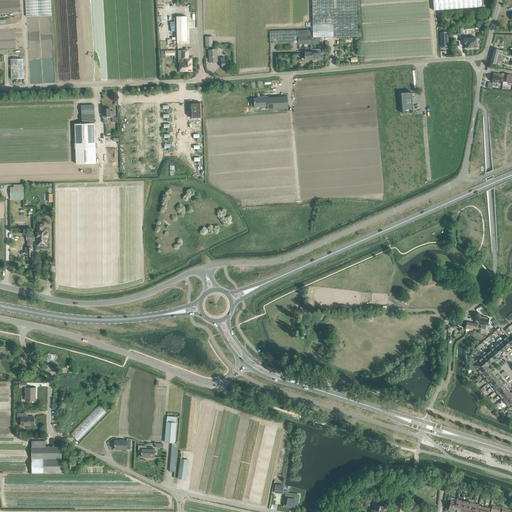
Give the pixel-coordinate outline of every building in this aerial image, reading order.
[(313,31),(313,36),(319,35),(319,37),(329,37),(339,37),(357,36),(356,0),(312,0),(313,30),(313,31)] [(432,0),(434,10),(439,10),(482,7),(481,0),(432,0)] [(177,42),(187,41),(187,16),(177,17),(177,42)] [(14,27),(0,28),(0,50),(16,49),(14,27)] [(270,31),(270,44),(298,43),(298,30),(270,31)] [(312,36),(313,36),(313,31),(309,31),(309,30),(298,30),(298,43),(298,44),(312,44),(312,36)] [(467,48),(474,47),(474,48),(476,48),(477,47),(477,42),(478,41),(477,39),(476,38),(464,39),(464,44),(466,43),(467,48)] [(493,48),(489,63),(496,65),(496,64),(501,66),(503,59),(498,57),(500,50),(493,48)] [(209,63),(218,62),(217,49),(208,50),(209,63)] [(180,71),(189,71),(189,70),(192,70),(192,58),(188,59),(188,50),(182,50),(182,56),(184,56),(184,63),(180,63),(180,65),(179,66),(179,67),(179,68),(180,69),(180,71)] [(11,79),(23,79),(23,59),(11,59),(11,79)] [(501,81),(503,81),(511,83),(511,74),(505,73),(504,77),(501,77),(501,76),(502,74),(494,73),(493,75),(492,75),(491,77),(493,77),(492,82),(496,82),(496,83),(499,83),(500,83),(501,81)] [(412,93),(413,93),(412,93),(411,92),(411,91),(410,91),(402,92),(402,93),(401,94),(400,94),(401,94),(402,112),(403,112),(404,113),(404,114),(404,113),(412,112),(412,113),(413,113),(413,112),(413,111),(414,111),(413,94),(412,93)] [(287,96),(268,98),(268,97),(260,97),(260,98),(254,99),(255,107),(268,106),(268,110),(288,108),(287,96)] [(191,103),(192,118),(202,118),(201,103),(191,103)] [(93,105),(81,105),(82,124),(75,124),(76,164),(96,163),(95,123),(94,105),(93,105)] [(107,123),(107,116),(110,116),(110,117),(112,118),(113,118),(115,118),(114,111),(110,111),(110,108),(103,109),(104,118),(103,118),(104,123),(107,123)] [(24,198),(24,185),(14,185),(14,188),(11,188),(11,198),(24,198)] [(44,224),(38,224),(38,228),(37,228),(37,233),(37,237),(37,244),(38,244),(38,246),(42,246),(42,244),(47,243),(47,237),(48,237),(48,233),(47,233),(47,228),(44,228),(44,224)] [(27,252),(26,252),(26,256),(27,256),(27,257),(28,257),(28,256),(28,260),(33,260),(33,241),(35,241),(35,234),(27,234),(27,252)] [(481,317),(478,313),(473,317),(477,323),(488,325),(489,318),(481,317)] [(511,344),(511,341),(506,336),(502,339),(508,346),(509,347),(511,344)] [(498,343),(505,350),(507,348),(509,347),(508,346),(502,339),(498,343)] [(498,343),(494,346),(500,353),(501,354),(502,353),(505,350),(498,343)] [(494,346),(490,350),(497,358),(499,355),(501,354),(500,353),(494,346)] [(490,350),(486,353),(492,360),(493,361),(494,360),(497,358),(490,350)] [(493,361),(492,360),(486,353),(485,352),(481,355),(482,357),(489,365),(491,362),(493,361)] [(487,366),(489,365),(482,357),(478,361),(477,360),(474,362),(473,362),(473,359),(470,359),(470,365),(487,366)] [(477,370),(481,375),(488,368),(487,366),(470,365),(469,370),(477,370)] [(481,375),(484,379),(491,373),(492,372),(491,371),(488,368),(481,375)] [(484,379),(488,383),(495,376),(493,374),(492,372),(491,373),(484,379)] [(488,383),(491,387),(498,381),(499,380),(498,379),(495,376),(488,383)] [(491,387),(495,391),(503,384),(500,382),(499,380),(498,381),(491,387)] [(505,387),(503,384),(495,391),(498,395),(505,389),(506,388),(505,387)] [(34,396),(34,393),(35,393),(35,388),(26,388),(26,392),(27,392),(26,396),(25,396),(25,401),(30,401),(31,401),(35,401),(35,396),(34,396)] [(498,395),(502,399),(510,392),(507,390),(506,388),(505,389),(498,395)] [(508,402),(510,404),(511,400),(511,395),(510,392),(502,399),(506,403),(508,402)] [(99,405),(71,433),(78,440),(106,411),(99,405)] [(24,413),(17,413),(17,420),(22,420),(22,425),(34,425),(34,417),(24,417),(24,413)] [(176,423),(166,422),(165,442),(172,443),(175,443),(176,423)] [(115,449),(116,449),(119,449),(119,448),(122,448),(122,449),(127,449),(127,448),(131,449),(131,439),(127,439),(127,441),(115,441),(115,445),(115,446),(115,449)] [(46,441),(32,441),(32,473),(62,473),(62,447),(46,447),(46,441)] [(149,457),(155,457),(155,449),(151,449),(151,448),(146,448),(146,446),(141,446),(141,449),(142,449),(142,453),(141,453),(141,454),(142,454),(142,457),(146,457),(146,456),(147,456),(149,456),(149,457)] [(65,469),(72,469),(72,459),(68,459),(68,462),(65,461),(65,464),(64,464),(64,468),(65,468),(65,469)] [(188,460),(180,459),(178,479),(186,480),(187,466),(188,460)] [(283,486),(276,485),(275,492),(282,493),(286,493),(286,494),(285,499),(287,499),(287,502),(286,501),(286,506),(284,506),(284,507),(289,507),(290,507),(292,507),(292,508),(297,508),(298,503),(297,503),(298,501),(299,495),(294,494),(294,495),(291,495),(291,494),(288,494),(288,491),(283,490),(283,486)] [(455,509),(457,499),(451,498),(449,506),(447,506),(448,504),(447,504),(445,511),(448,511),(450,511),(451,511),(454,511),(455,509)] [(462,511),(463,511),(466,511),(468,502),(462,501),(459,511),(462,511)] [(375,504),(374,510),(381,511),(383,511),(384,509),(386,509),(387,504),(381,503),(381,506),(375,504)] [(473,503),(471,511),(477,511),(479,506),(479,504),(473,503)]
